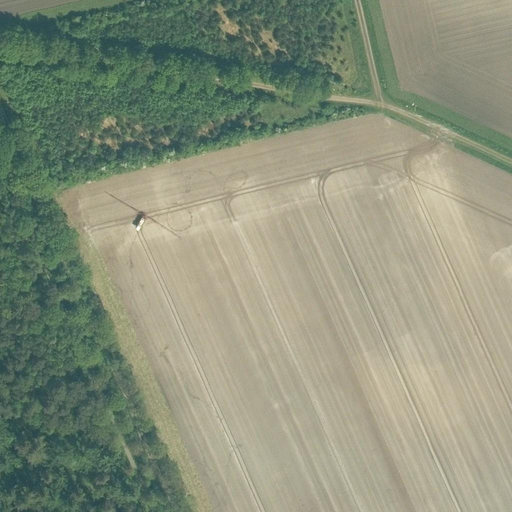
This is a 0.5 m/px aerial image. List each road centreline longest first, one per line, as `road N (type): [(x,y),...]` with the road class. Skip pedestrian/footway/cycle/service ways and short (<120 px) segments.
road 1 (track): [(0,46),(378,102)]
road 2 (track): [(174,511),(83,303)]
road 3 (track): [(83,303),(0,111)]
road 4 (track): [(378,102),(511,164)]
